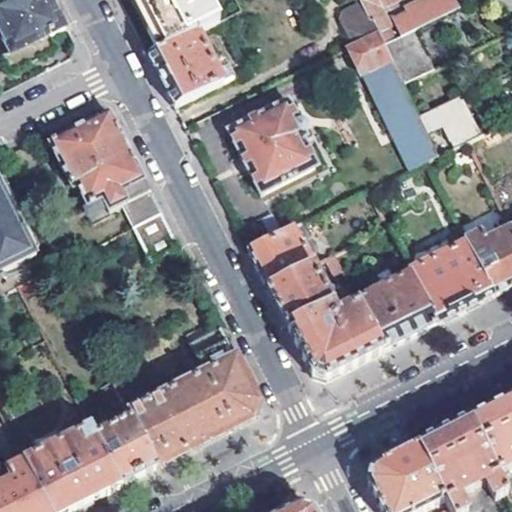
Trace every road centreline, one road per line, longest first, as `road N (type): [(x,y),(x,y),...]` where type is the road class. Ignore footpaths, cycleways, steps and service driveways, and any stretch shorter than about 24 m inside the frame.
road 1 (residential): [(116,67),(312,445)]
road 2 (secondary): [(511,343),(312,445)]
road 3 (secondary): [(312,445),(181,511)]
road 4 (residential): [(0,125),(116,67)]
